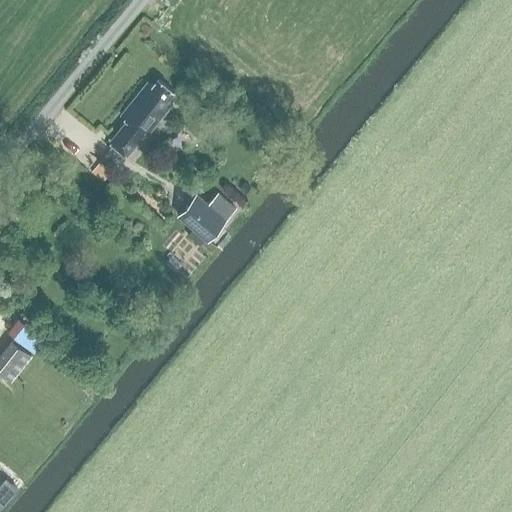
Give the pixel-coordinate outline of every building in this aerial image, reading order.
[(148,84),(121,115),(127,120),(110,141),(125,154),(143,134),(145,135),(172,104),(167,100),(174,92),(160,80),(153,88),(148,84)] [(245,195),(251,188),(244,183),(239,190),(245,195)] [(235,208),(217,193),(208,203),(196,193),(177,217),(207,242),(235,208)] [(44,342),(17,320),(7,333),(34,354),(44,342)] [(32,357),(11,341),(0,355),(0,374),(11,383),(32,357)] [(6,479),(0,485),(0,510),(18,489),(6,479)]
